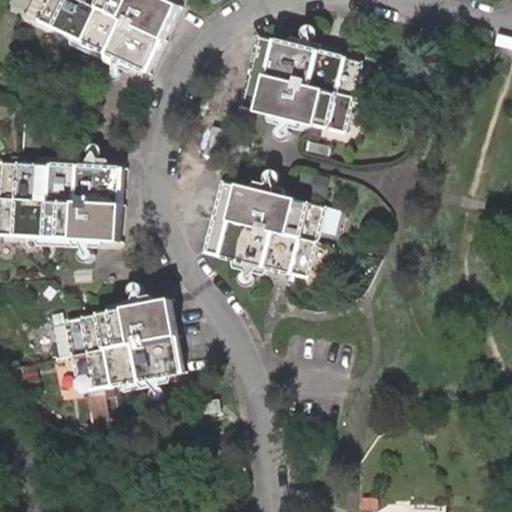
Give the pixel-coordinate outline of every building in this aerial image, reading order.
[(179,4),(171,0),(48,0),(38,22),(147,72),(179,4)] [(363,61),(255,33),(237,105),(345,132),(363,61)] [(126,169),(1,162),(0,182),(0,236),(122,244),(126,169)] [(327,205),(220,179),(202,250),(310,277),(327,205)] [(170,300),(63,318),(75,393),(182,376),(170,300)]
